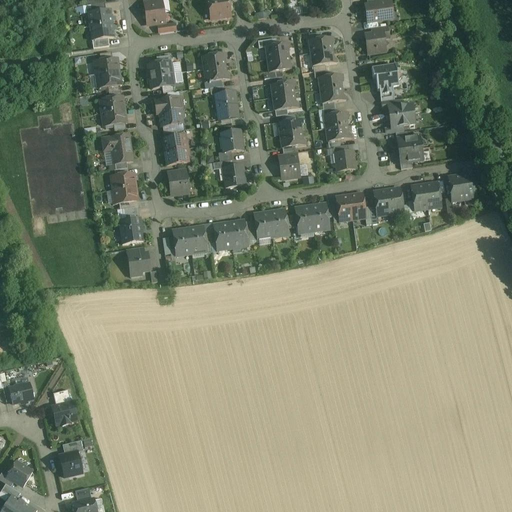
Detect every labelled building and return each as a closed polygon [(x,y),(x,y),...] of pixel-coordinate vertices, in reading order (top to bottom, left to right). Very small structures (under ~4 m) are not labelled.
[(161,0),(158,0),(156,0),(157,6),(145,8),(147,26),(165,23),(165,22),(166,20),(166,16),(164,15),(161,0)] [(224,0),(221,0),(208,2),(211,21),(231,18),(230,13),(232,11),(231,7),(229,5),(228,0),(224,0)] [(367,6),(365,6),(367,25),(390,21),(389,13),(392,13),(390,3),(385,3),(367,6)] [(105,4),(91,6),(92,13),(106,11),(105,4)] [(92,13),(89,14),(90,28),(112,25),(110,11),(106,11),(92,13)] [(112,25),(90,28),(92,42),(108,40),(114,39),(112,25)] [(175,25),(158,28),(159,34),(176,32),(175,25)] [(388,28),(376,30),(377,36),(383,35),(384,41),(390,40),(388,28)] [(377,36),(365,37),(368,55),(386,53),(384,41),(383,35),(377,36)] [(309,42),(310,55),(332,52),(331,46),(333,42),(333,38),(321,40),(309,42)] [(108,40),(92,42),(93,50),(109,47),(108,40)] [(276,40),(258,43),(259,49),(265,48),(277,46),(276,40)] [(277,46),(265,48),(267,61),(288,58),(287,52),(290,49),(289,45),(277,46)] [(332,52),(310,55),(312,68),(325,66),(337,64),(336,60),(332,58),(332,52)] [(111,53),(99,55),(101,62),(112,60),(111,53)] [(226,54),(202,58),(204,71),(225,68),(224,62),(227,59),(226,54)] [(288,58),(267,61),(269,74),(281,72),(293,71),(293,67),(289,64),(288,58)] [(101,62),(94,63),(94,64),(96,64),(98,76),(119,73),(118,73),(117,68),(118,67),(117,60),(112,60),(101,62)] [(157,65),(148,66),(149,71),(151,73),(151,78),(174,75),(174,74),(173,67),(169,65),(169,63),(157,65)] [(181,63),(175,64),(176,83),(183,83),(181,63)] [(395,66),(371,69),(373,80),(375,79),(377,92),(379,92),(393,90),(398,89),(397,82),(399,81),(401,79),(401,77),(400,74),(398,73),(396,73),(395,66)] [(225,68),(204,71),(206,84),(230,81),(229,76),(226,74),(225,68)] [(269,74),(264,75),(264,81),(282,78),(281,72),(269,74)] [(98,76),(99,89),(98,89),(98,90),(108,88),(120,87),(121,86),(120,79),(119,79),(118,74),(119,73),(98,76)] [(174,75),(151,78),(151,79),(152,83),(151,85),(152,91),(162,89),(172,88),(172,87),(172,86),(175,82),(174,75)] [(326,78),(318,79),(320,92),(341,89),(340,84),(343,80),(342,76),(326,78)] [(271,86),(272,99),(293,96),(293,90),(295,87),(295,83),(283,84),(271,86)] [(222,88),(210,90),(211,96),(215,96),(215,95),(223,94),(222,88)] [(341,89),(320,92),(322,105),(334,104),(346,102),(346,98),(342,95),(341,89)] [(393,90),(379,92),(381,104),(394,102),(393,90)] [(239,120),(235,93),(223,94),(215,95),(215,96),(217,109),(218,109),(220,122),(239,120)] [(293,96),(272,99),(274,112),(275,112),(287,111),(299,109),(298,105),(294,102),(293,96)] [(110,100),(101,101),(103,115),(124,112),(124,111),(123,106),(122,98),(110,100)] [(168,101),(154,103),(156,116),(160,116),(182,112),(180,99),(168,101)] [(394,102),(381,104),(382,110),(388,110),(400,108),(399,106),(399,102),(394,102)] [(406,105),(399,106),(400,108),(388,110),(389,114),(386,114),(386,120),(413,116),(412,106),(407,107),(406,105)] [(124,112),(103,115),(105,128),(125,125),(126,125),(125,117),(125,118),(124,112)] [(182,112),(160,116),(161,121),(160,121),(161,129),(183,126),(182,120),(184,119),(183,112),(182,112)] [(324,117),(323,117),(325,130),(346,127),(346,122),(348,118),(348,114),(336,116),(324,117)] [(413,116),(386,120),(387,125),(390,125),(391,129),(396,128),(403,127),(414,126),(413,116)] [(302,120),(278,124),(280,137),(301,134),(300,128),(303,124),(302,120)] [(346,127),(325,130),(327,144),(340,142),(352,140),(351,136),(347,133),(346,127)] [(240,132),(222,134),(223,146),(222,146),(223,154),(231,153),(243,151),(240,132)] [(301,134),(280,137),(282,150),(294,148),(306,147),(305,143),(302,140),(301,134)] [(128,137),(102,141),(104,153),(113,152),(115,166),(126,164),(132,163),(128,137)] [(407,139),(396,141),(398,153),(422,149),(420,137),(407,139)] [(184,138),(163,141),(164,149),(165,149),(166,154),(188,151),(187,144),(185,143),(184,138)] [(422,149),(398,153),(400,165),(411,164),(423,162),(422,149)] [(188,151),(166,154),(166,160),(167,167),(188,164),(188,159),(189,157),(188,151)] [(348,153),(335,155),(337,173),(355,171),(352,152),(348,153)] [(223,154),(218,155),(220,164),(230,162),(232,162),(231,153),(223,154)] [(289,161),(279,163),(282,180),(299,178),(297,160),(289,161)] [(220,164),(213,165),(213,171),(224,170),(224,169),(231,168),(230,162),(220,164)] [(231,168),(224,169),(224,170),(226,181),(225,181),(226,189),(246,187),(243,167),(231,168)] [(179,178),(168,179),(171,197),(189,194),(185,171),(178,172),(179,178)] [(474,173),(474,176),(476,185),(489,183),(486,172),(474,173)] [(115,178),(111,179),(113,192),(136,189),(135,189),(134,183),(135,183),(133,175),(128,176),(115,178)] [(474,176),(466,177),(467,178),(462,178),(462,177),(461,178),(465,201),(465,200),(476,198),(477,200),(476,185),(474,176)] [(314,177),(303,179),(305,186),(315,184),(314,177)] [(461,178),(456,179),(456,178),(448,179),(451,200),(452,203),(453,203),(452,202),(464,200),(464,202),(465,201),(461,178)] [(437,185),(429,186),(429,187),(425,188),(425,187),(424,187),(428,211),(428,209),(439,208),(440,209),(438,195),(437,185)] [(424,188),(419,188),(411,189),(413,202),(415,213),(416,213),(415,211),(427,210),(427,211),(428,211),(424,187),(423,187),(424,188)] [(136,189),(113,192),(115,206),(119,206),(137,203),(136,195),(136,196),(135,190),(136,190),(136,189)] [(399,190),(392,192),(387,193),(387,192),(386,192),(390,216),(391,216),(390,215),(402,213),(402,215),(403,214),(399,190)] [(381,193),(374,194),(375,208),(377,218),(378,218),(378,217),(389,215),(389,216),(390,216),(386,192),(386,193),(382,194),(381,193)] [(362,196),(354,197),(354,198),(350,198),(349,198),(352,222),(353,222),(353,220),(364,219),(364,220),(365,220),(364,210),(362,196)] [(344,199),(336,200),(337,205),(338,217),(339,224),(340,223),(340,222),(352,220),(352,222),(349,198),(348,198),(348,199),(344,199)] [(451,200),(445,201),(448,219),(454,218),(452,203),(451,200)] [(137,203),(119,206),(120,212),(124,211),(138,209),(137,203)] [(317,208),(311,209),(311,208),(310,208),(314,233),(314,231),(327,230),(327,231),(328,231),(327,219),(325,207),(325,206),(317,207),(317,208)] [(303,209),(296,210),(298,228),(299,235),(300,235),(300,233),(313,232),(313,233),(314,233),(310,208),(310,209),(304,210),(303,209)] [(375,208),(370,209),(372,226),(379,225),(378,218),(377,218),(375,208)] [(138,209),(124,211),(126,222),(140,220),(138,209)] [(370,209),(364,210),(365,220),(366,227),(372,226),(370,209)] [(284,212),(276,213),(276,214),(270,215),(270,214),(269,214),(273,239),(273,237),(286,236),(286,237),(287,237),(286,230),(284,218),(284,212)] [(269,215),(263,216),(262,215),(255,217),(257,234),(258,241),(259,241),(259,239),(272,238),(272,239),(273,239),(269,214),(269,215)] [(126,222),(119,223),(123,246),(143,243),(140,220),(126,222)] [(236,225),(229,226),(229,225),(232,250),(233,250),(233,248),(246,246),(246,248),(247,248),(245,236),(243,224),(243,223),(236,224),(236,225)] [(228,226),(222,227),(222,226),(214,227),(217,245),(218,252),(219,252),(219,250),(232,248),(232,250),(229,225),(228,225),(228,226)] [(202,229),(194,230),(195,231),(188,232),(188,231),(191,256),(192,256),(192,254),(205,252),(205,254),(206,254),(205,247),(203,235),(202,229)] [(181,233),(181,232),(173,233),(176,251),(177,258),(178,258),(178,256),(190,254),(191,256),(188,231),(187,231),(187,232),(181,233)] [(143,249),(127,251),(128,258),(144,256),(143,249)] [(144,256),(128,258),(130,275),(150,272),(147,255),(144,256)] [(9,391),(8,385),(2,386),(3,390),(6,404),(12,402),(9,391)] [(16,389),(9,391),(12,402),(13,406),(33,401),(29,386),(23,387),(23,386),(15,388),(16,389)] [(53,396),(56,408),(71,404),(68,392),(53,396)] [(56,408),(52,409),(56,427),(61,426),(61,428),(70,426),(70,424),(76,422),(72,404),(71,404),(56,408)] [(80,443),(63,447),(65,457),(77,454),(83,453),(80,443)] [(65,457),(59,458),(64,479),(82,475),(77,454),(65,457)] [(32,474),(16,464),(7,478),(14,483),(24,489),(32,474)] [(10,489),(14,483),(7,478),(1,475),(0,477),(0,482),(5,486),(10,489)] [(10,489),(5,486),(1,493),(10,499),(11,497),(17,501),(20,495),(10,489)] [(89,490),(75,493),(78,505),(91,502),(89,490)] [(35,511),(25,506),(25,505),(19,501),(19,502),(17,501),(11,497),(10,499),(9,501),(7,500),(0,511),(35,511)] [(78,505),(73,506),(74,511),(95,511),(93,501),(91,502),(78,505)]
